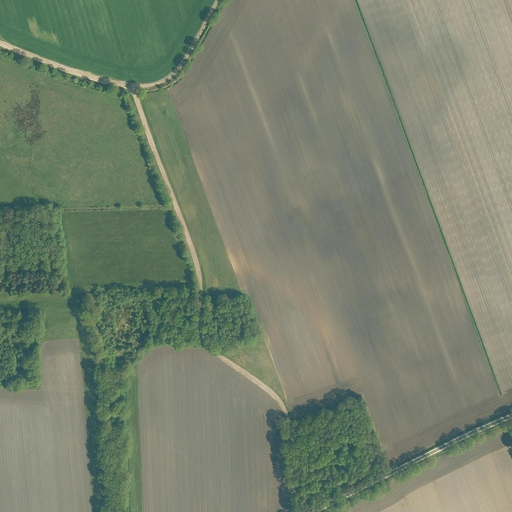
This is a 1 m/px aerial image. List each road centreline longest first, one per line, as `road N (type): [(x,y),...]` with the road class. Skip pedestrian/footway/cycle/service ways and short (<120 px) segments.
road 1 (track): [(294,511),(284,412),(271,392),(206,345),(197,270),(133,86)]
road 2 (unclassified): [(312,511),(511,415)]
road 3 (track): [(133,86),(0,42)]
road 4 (track): [(217,0),(169,78),(133,86)]
